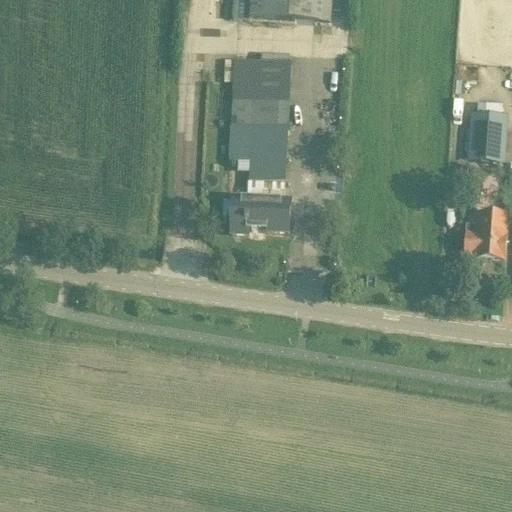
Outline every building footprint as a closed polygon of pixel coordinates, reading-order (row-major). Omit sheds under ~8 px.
[(231,23),(248,23),(330,28),(331,0),(249,0),(249,3),(232,2),(231,23)] [(249,188),(285,190),(291,66),(235,63),(230,164),(250,165),(249,188)] [(499,165),(502,121),(471,119),(468,162),(499,165)] [(290,205),(284,204),(234,202),(232,227),(250,228),(250,224),(289,226),(290,205)] [(479,218),(479,230),(467,230),(465,260),(505,263),(508,220),(479,218)]
